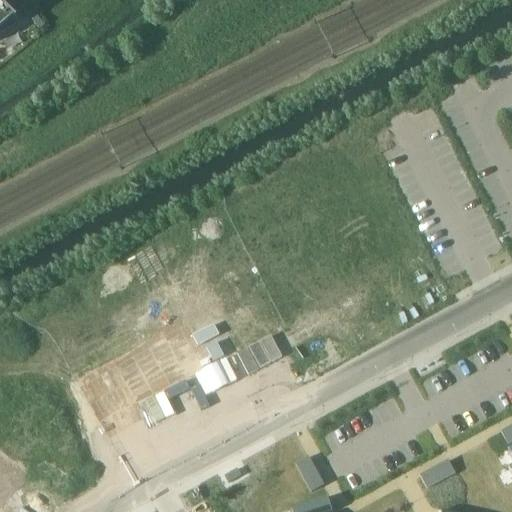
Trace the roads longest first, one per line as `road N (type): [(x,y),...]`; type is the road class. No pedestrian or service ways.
road 1 (unclassified): [(511,292),(291,413)]
road 2 (residential): [(291,413),(108,511)]
